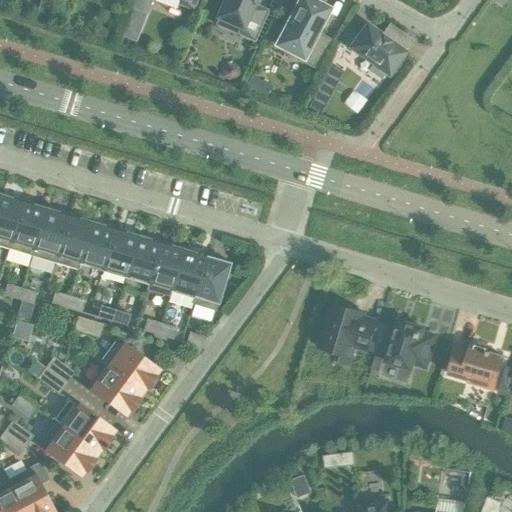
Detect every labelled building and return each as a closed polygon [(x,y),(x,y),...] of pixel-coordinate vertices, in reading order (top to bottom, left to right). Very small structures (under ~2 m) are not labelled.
[(180,0),(179,4),(193,10),(196,0),(180,0)] [(253,4),(254,0),(223,0),(216,17),(241,28),(238,34),(253,41),(267,11),(253,4)] [(315,32),(327,9),(314,2),(314,0),(299,0),(277,44),(300,56),(298,59),(314,68),(329,40),(315,32)] [(404,52),(365,24),(349,47),(372,64),(368,70),(380,79),(384,73),(387,75),(404,52)] [(334,76),(341,64),(333,59),(326,72),(334,76)] [(0,246),(7,249),(22,200),(0,193),(0,246)] [(30,256),(45,207),(22,200),(7,249),(30,256)] [(53,263),(68,214),(45,207),(30,256),(53,263)] [(76,269),(91,221),(68,214),(53,263),(76,269)] [(101,270),(114,228),(91,221),(76,269),(77,270),(79,263),(101,270)] [(124,277),(137,235),(114,228),(101,270),(124,277)] [(145,290),(160,242),(137,235),(124,277),(147,283),(145,290)] [(168,297),(183,249),(160,242),(145,290),(168,297)] [(191,304),(206,255),(183,249),(168,297),(169,297),(171,291),(193,297),(191,304)] [(215,311),(226,277),(230,263),(206,255),(191,304),(215,311)] [(17,299),(20,288),(6,284),(3,295),(17,299)] [(32,304),(35,292),(20,288),(17,299),(32,304)] [(65,307),(68,296),(54,292),(50,303),(65,307)] [(80,312),(83,300),(68,296),(65,307),(80,312)] [(333,358),(349,363),(354,346),(368,350),(376,321),(352,314),(353,310),(348,308),(349,306),(336,302),(335,304),(331,303),(318,347),(334,352),(333,358)] [(111,321),(114,310),(100,305),(96,317),(111,321)] [(126,325),(129,314),(114,310),(111,321),(126,325)] [(97,337),(101,324),(78,317),(73,329),(97,337)] [(157,335),(160,324),(146,319),(142,330),(157,335)] [(398,320),(386,361),(411,369),(412,363),(425,367),(435,336),(422,332),(423,328),(398,320)] [(172,339),(175,328),(160,324),(157,335),(172,339)] [(198,347),(205,337),(188,332),(185,343),(198,347)] [(159,372),(116,339),(99,361),(143,394),(159,372)] [(456,349),(448,374),(494,388),(504,356),(486,351),(487,348),(472,343),(469,352),(456,349)] [(73,373),(52,357),(45,368),(65,383),(73,373)] [(143,394),(99,361),(99,362),(105,366),(89,388),(127,416),(143,394)] [(65,383),(45,368),(37,378),(58,393),(65,383)] [(115,432),(67,397),(51,419),(98,454),(115,432)] [(511,418),(505,417),(501,430),(511,433),(511,418)] [(98,454),(51,419),(50,420),(54,423),(38,444),(82,476),(98,454)] [(32,436),(11,421),(4,431),(24,446),(32,436)] [(24,446),(4,431),(0,436),(0,443),(17,456),(24,446)] [(52,511),(29,468),(6,480),(3,476),(3,477),(21,511),(52,511)] [(21,511),(3,477),(0,478),(0,511),(21,511)]
